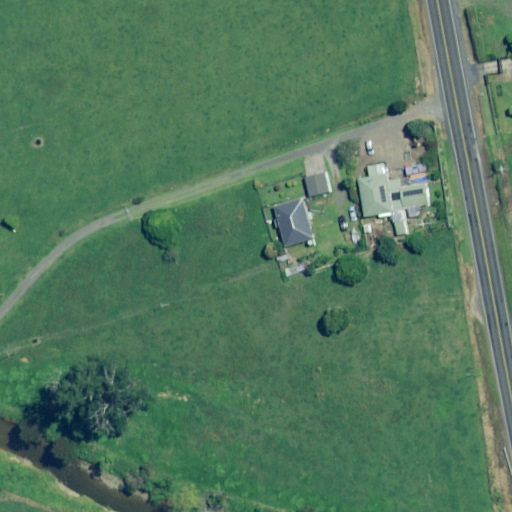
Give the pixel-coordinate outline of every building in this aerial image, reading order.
[(399,236),(409,234),(406,208),(430,204),(427,184),(402,187),(400,171),(387,173),(386,163),(370,166),(371,178),(361,179),(367,219),(396,215),(399,236)] [(332,190),(327,171),(307,176),(312,196),(332,190)] [(316,239),(305,198),(276,206),(287,247),(316,239)] [(374,242),(372,223),(361,224),(362,234),(367,233),(368,243),(374,242)] [(390,330),(389,316),(358,319),(359,332),(390,330)] [(433,351),(431,336),(409,339),(414,369),(442,364),(440,349),(433,351)]
